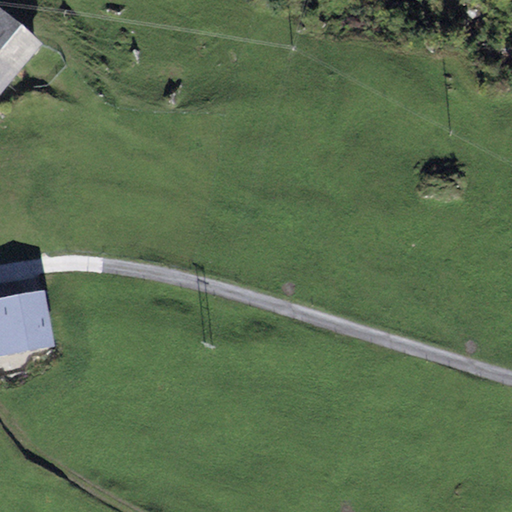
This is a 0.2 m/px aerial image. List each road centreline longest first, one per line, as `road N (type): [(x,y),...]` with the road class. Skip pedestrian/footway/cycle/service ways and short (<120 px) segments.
road 1 (track): [(0,274),(100,265),(185,279),(511,375)]
road 2 (track): [(134,511),(27,446),(0,408)]
